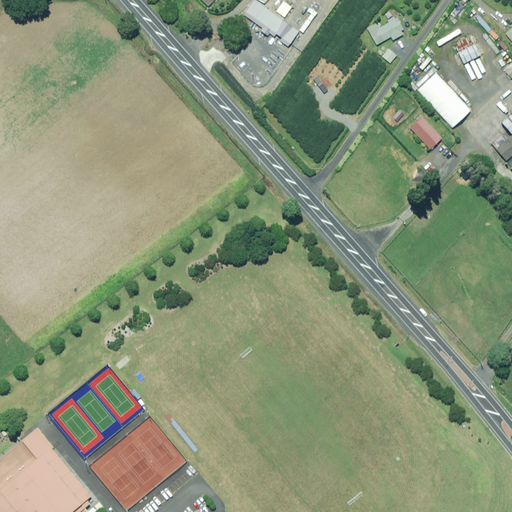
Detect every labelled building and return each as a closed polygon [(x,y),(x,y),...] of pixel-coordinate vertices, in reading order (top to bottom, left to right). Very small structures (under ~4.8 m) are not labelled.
[(255,0),(245,16),(262,27),(259,31),(269,38),(272,34),(290,47),(301,30),(256,0),(255,0)] [(400,23),(396,16),(389,20),(391,23),(380,29),(377,24),(369,29),(378,45),(393,37),(395,40),(405,34),(402,31),(404,29),(401,23),(400,23)] [(482,55),(472,36),(455,44),(465,64),(482,55)] [(398,55),(390,49),(384,57),(392,63),(398,55)] [(511,114),(503,123),(511,133),(511,114)] [(443,138),(423,117),(411,128),(432,149),(443,138)] [(511,157),(511,136),(498,149),(508,161),(511,157)] [(93,511),(102,505),(36,423),(0,452),(0,511),(93,511)]
